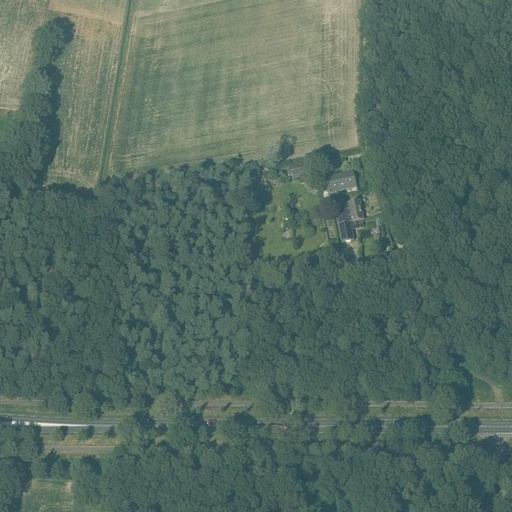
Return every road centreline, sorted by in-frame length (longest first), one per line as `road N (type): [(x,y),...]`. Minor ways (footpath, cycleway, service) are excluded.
road 1 (primary): [(73,425),(497,426)]
road 2 (track): [(436,333),(402,256),(367,139),(368,0)]
road 3 (unclassified): [(186,484),(235,452),(496,451),(497,426)]
